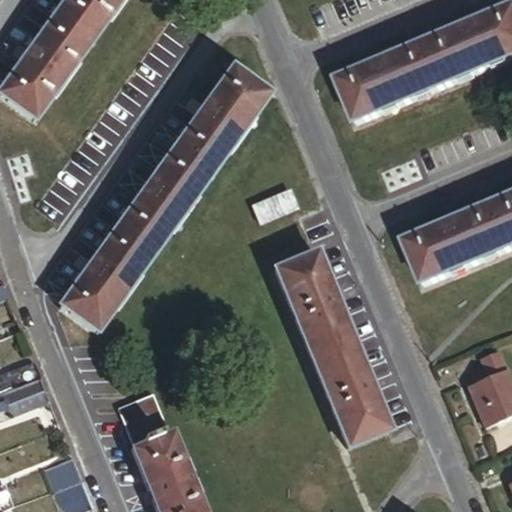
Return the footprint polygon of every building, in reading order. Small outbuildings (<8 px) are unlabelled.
[(62,0),(0,86),(0,110),(25,129),(118,0),(62,0)] [(333,89),(350,130),(511,60),(511,13),(333,89)] [(51,313),(86,339),(257,102),(222,77),(51,313)] [(268,221),(287,212),(280,198),(261,207),(268,221)] [(511,202),(401,249),(419,290),(511,250),(511,202)] [(342,452),(381,436),(308,260),(268,277),(342,452)] [(0,304),(12,299),(8,288),(0,290),(0,304)] [(479,433),(511,418),(511,404),(493,360),(474,367),(482,385),(462,393),(479,433)] [(0,397),(3,397),(42,382),(37,367),(0,381),(0,397)] [(11,418),(51,403),(42,382),(3,397),(11,418)] [(106,407),(128,459),(161,444),(139,393),(106,407)] [(145,511),(192,511),(163,443),(161,444),(128,459),(124,460),(145,511)] [(53,493),(84,481),(76,461),(45,473),(53,493)] [(60,511),(83,511),(95,508),(84,481),(53,493),(60,511)] [(511,511),(511,484),(502,489),(511,511)]
